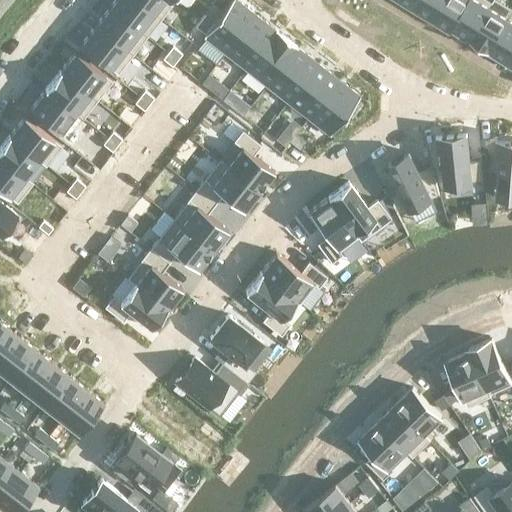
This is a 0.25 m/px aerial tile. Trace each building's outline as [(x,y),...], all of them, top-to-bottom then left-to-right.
[(139,0),(113,0),(109,6),(147,35),(161,17),(139,0)] [(176,0),(139,0),(161,17),(174,0),(176,1),(177,1),(176,0)] [(238,0),(230,0),(203,35),(224,52),(255,13),(238,0)] [(417,0),(414,6),(432,17),(442,0),(417,0)] [(442,0),(432,17),(451,29),(468,0),(442,0)] [(468,0),(451,29),(452,29),(453,27),(470,38),(493,0),(492,0),(491,0),(468,0)] [(511,7),(500,0),(493,0),(470,38),(489,49),(511,10),(511,7)] [(109,6),(95,24),(133,53),(147,35),(109,6)] [(511,10),(489,49),(507,60),(511,52),(511,10)] [(255,13),(224,52),(245,68),(276,29),(255,13)] [(95,24),(80,43),(117,73),(133,53),(95,24)] [(276,29),(245,68),(266,84),(296,45),(276,29)] [(172,45),(167,51),(177,58),(182,52),(172,45)] [(296,45),(266,84),(287,100),(317,62),(296,45)] [(74,50),(59,70),(97,99),(112,79),(74,50)] [(167,51),(162,57),(172,65),(177,58),(167,51)] [(317,62),(287,100),(308,117),(338,78),(317,62)] [(59,70),(45,88),(83,117),(97,99),(59,70)] [(208,73),(201,82),(209,89),(217,80),(208,73)] [(338,78),(308,117),(329,133),(360,95),(338,78)] [(45,88),(30,107),(60,131),(75,112),(82,118),(83,117),(45,88)] [(144,89),(139,95),(149,103),(154,96),(144,89)] [(229,89),(221,98),(229,104),(236,95),(229,89)] [(139,95),(135,101),(144,109),(149,103),(139,95)] [(24,115),(9,135),(46,164),(61,144),(24,115)] [(276,138),(285,145),(294,134),(285,127),(276,138)] [(241,146),(226,164),(259,189),(274,170),(253,153),(261,144),(242,129),(233,140),(241,146)] [(112,130),(107,136),(117,144),(122,137),(112,130)] [(467,133),(437,136),(440,164),(444,163),(446,184),(476,181),(473,158),(469,159),(467,133)] [(295,134),(290,140),(299,147),(304,141),(295,134)] [(9,135),(0,145),(0,156),(32,182),(33,181),(25,175),(38,159),(46,165),(46,164),(9,135)] [(107,136),(103,142),(112,150),(117,144),(107,136)] [(496,138),(494,160),(495,161),(496,159),(500,159),(498,190),(511,191),(511,141),(497,140),(497,138),(496,138)] [(390,169),(382,172),(389,186),(397,182),(409,208),(440,193),(431,164),(419,170),(409,152),(387,163),(390,169)] [(0,156),(0,188),(17,202),(32,182),(0,156)] [(204,177),(196,188),(215,202),(222,193),(243,209),(259,189),(226,164),(219,158),(204,177)] [(495,175),(484,174),(485,190),(494,190),(495,175)] [(76,177),(71,183),(80,190),(85,184),(76,177)] [(348,180),(328,195),(361,239),(391,217),(377,198),(367,205),(348,180)] [(71,183),(66,189),(75,197),(80,190),(71,183)] [(187,199),(173,217),(181,223),(213,248),(228,228),(207,212),(215,202),(196,188),(187,199)] [(328,195),(308,210),(327,235),(317,242),(331,262),(342,253),(339,249),(357,236),(360,240),(361,239),(328,195)] [(0,200),(0,235),(17,214),(0,200)] [(127,213),(120,223),(129,230),(137,220),(127,213)] [(159,235),(150,246),(169,261),(177,251),(197,268),(213,248),(181,223),(173,217),(159,235)] [(43,219),(38,225),(48,232),(52,226),(43,219)] [(142,257),(127,276),(135,282),(167,307),(182,287),(161,271),(169,261),(150,246),(142,257)] [(23,247),(18,255),(26,261),(32,253),(23,247)] [(101,247),(97,252),(107,260),(111,255),(101,247)] [(276,251),(260,270),(300,301),(314,283),(318,286),(327,275),(308,260),(300,270),(276,251)] [(260,270),(245,290),(270,309),(262,319),(281,334),(289,323),(282,317),(296,298),(260,270)] [(113,294),(104,305),(123,320),(131,310),(151,326),(167,307),(135,282),(120,300),(113,294)] [(217,327),(209,337),(230,353),(223,363),(246,381),(254,370),(245,362),(262,340),(251,331),(252,330),(240,320),(239,322),(228,313),(226,315),(224,316),(225,317),(218,325),(217,327)] [(0,320),(0,355),(17,334),(0,320)] [(17,334),(0,355),(0,369),(10,378),(34,347),(17,334)] [(511,382),(492,337),(469,347),(490,395),(491,395),(490,392),(511,382)] [(34,347),(10,378),(27,391),(51,361),(34,347)] [(469,349),(447,359),(468,405),(490,395),(469,347),(468,347),(469,349)] [(194,356),(174,381),(218,415),(237,391),(239,393),(247,382),(222,362),(215,372),(194,356)] [(51,361),(27,391),(44,404),(68,374),(51,361)] [(68,374),(44,404),(61,417),(85,387),(68,374)] [(413,386),(395,403),(423,432),(441,415),(413,386)] [(85,387),(61,417),(79,431),(103,401),(85,387)] [(452,387),(443,393),(450,403),(458,397),(452,387)] [(12,391),(7,398),(16,405),(21,399),(12,391)] [(443,393),(435,399),(442,409),(450,403),(443,393)] [(21,399),(16,405),(26,412),(31,406),(21,399)] [(395,403),(379,419),(414,455),(430,439),(423,432),(395,403)] [(46,418),(41,424),(50,432),(55,425),(46,418)] [(379,419),(361,436),(375,451),(366,460),(384,478),(394,468),(390,465),(406,449),(413,456),(414,455),(379,419)] [(55,425),(50,432),(60,439),(65,433),(55,425)] [(135,431),(115,456),(138,474),(133,481),(149,493),(155,485),(151,482),(170,458),(135,431)] [(481,448),(470,432),(459,440),(470,458),(481,448)] [(486,436),(479,439),(483,446),(490,443),(486,436)] [(22,449),(17,455),(26,463),(31,456),(22,449)] [(31,456),(26,463),(36,470),(41,464),(31,456)] [(3,457),(0,461),(0,496),(20,470),(3,457)] [(451,462),(442,470),(449,477),(458,469),(451,462)] [(20,470),(0,496),(0,503),(11,511),(16,511),(38,484),(20,470)] [(100,476),(82,500),(97,511),(138,511),(141,508),(100,476)] [(369,476),(359,483),(364,489),(374,482),(369,476)] [(487,486),(475,494),(487,511),(493,511),(500,507),(503,511),(511,511),(511,480),(493,494),(487,486)] [(336,482),(306,506),(310,511),(335,511),(350,500),(336,482)] [(374,482),(364,489),(369,496),(379,488),(374,482)] [(406,493),(397,501),(403,508),(412,501),(406,493)] [(462,508),(457,511),(481,511),(470,496),(459,504),(462,508)] [(387,499),(378,506),(383,511),(385,511),(393,506),(387,499)] [(359,511),(350,500),(335,511),(359,511)]
